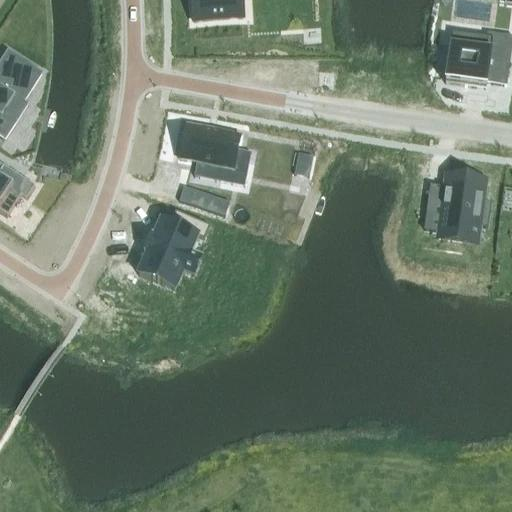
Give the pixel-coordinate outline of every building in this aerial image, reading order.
[(241,0),(191,0),(193,25),(242,22),(241,0)] [(450,47),(445,87),(476,91),(485,92),(486,86),(506,89),(511,45),(511,39),(487,36),(486,40),(485,52),(450,47)] [(8,55),(0,66),(0,136),(5,140),(21,116),(27,107),(23,105),(32,90),(24,85),(33,71),(8,55)] [(186,128),(179,163),(233,174),(240,138),(186,128)] [(298,157),(294,178),(305,180),(309,180),(312,163),(313,159),(298,157)] [(0,214),(7,219),(21,199),(26,202),(35,189),(3,168),(0,172),(0,214)] [(428,189),(422,233),(437,235),(437,241),(474,246),(476,230),(486,231),(489,206),(480,205),(482,186),(445,181),(443,191),(428,189)] [(183,191),(179,205),(211,215),(216,201),(183,191)] [(147,256),(138,278),(173,293),(181,274),(193,280),(200,263),(188,258),(196,240),(203,243),(209,229),(174,214),(169,227),(161,223),(154,241),(150,239),(144,254),(147,256)]
